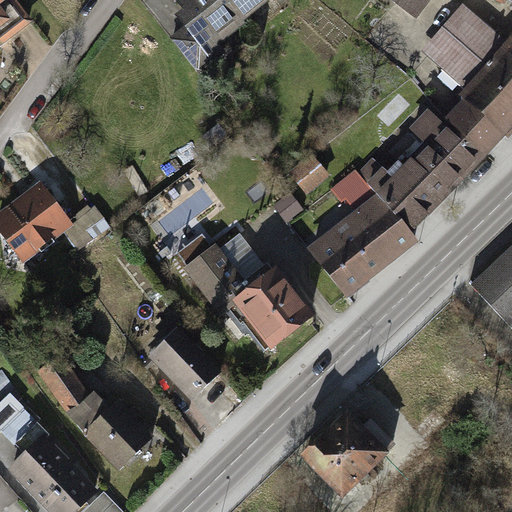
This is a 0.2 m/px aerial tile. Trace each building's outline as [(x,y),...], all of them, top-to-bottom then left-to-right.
[(0,0),(0,45),(34,20),(18,0),(0,0)] [(181,0),(179,2),(194,21),(220,53),(239,38),(232,29),(268,0),(181,0)] [(392,0),(419,17),(430,0),(376,0),(392,0)] [(471,86),(509,46),(463,6),(426,47),(471,86)] [(200,70),(220,53),(194,21),(174,38),(200,70)] [(511,48),(509,46),(471,86),(464,94),(472,101),(511,135),(511,133),(511,48)] [(511,135),(472,101),(450,121),(485,160),(511,135)] [(485,160),(450,121),(437,109),(419,126),(431,138),(397,171),(376,150),(354,172),(416,235),(485,160)] [(333,176),(313,154),(291,173),(311,196),(333,176)] [(359,216),(397,261),(419,242),(416,235),(354,172),(336,190),(359,216)] [(75,223),(43,183),(0,216),(0,224),(28,259),(75,223)] [(174,233),(217,199),(206,186),(163,220),(174,233)] [(308,212),(294,195),(277,208),(290,226),(308,212)] [(336,236),(374,281),(397,261),(359,216),(336,236)] [(374,281),(336,236),(333,233),(311,251),(353,299),(374,281)] [(244,303),(258,291),(220,245),(189,271),(227,317),(244,303)] [(511,247),(477,281),(511,316),(511,247)] [(258,291),(244,303),(280,346),(324,310),(288,267),(258,291)] [(176,323),(151,290),(128,307),(154,340),(176,323)] [(225,367),(185,329),(157,358),(197,396),(225,367)] [(69,358),(44,372),(73,414),(94,433),(91,437),(129,474),(162,439),(123,399),(117,406),(103,392),(95,399),(69,358)] [(13,394),(0,408),(0,436),(15,450),(42,420),(13,394)] [(402,451),(356,406),(310,452),(356,497),(402,451)] [(77,511),(103,486),(51,434),(13,471),(54,511),(77,511)] [(128,511),(110,493),(91,511),(128,511)]
